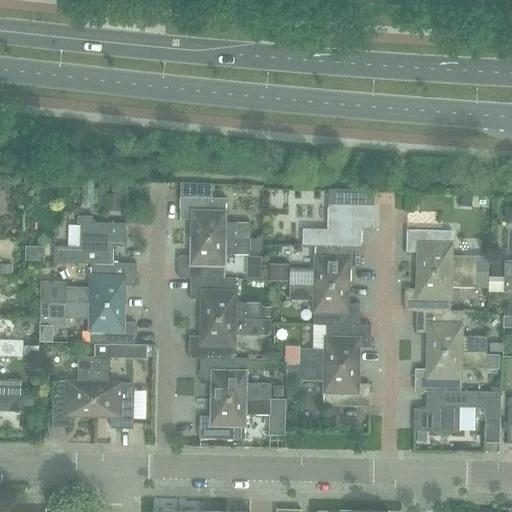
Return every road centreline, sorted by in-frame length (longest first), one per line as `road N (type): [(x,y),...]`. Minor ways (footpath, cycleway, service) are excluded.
road 1 (secondary): [(0,69),(511,117)]
road 2 (secondary): [(511,74),(0,30)]
road 3 (residential): [(163,466),(157,185)]
road 4 (residential): [(387,471),(386,192)]
road 5 (residential): [(163,466),(387,471)]
